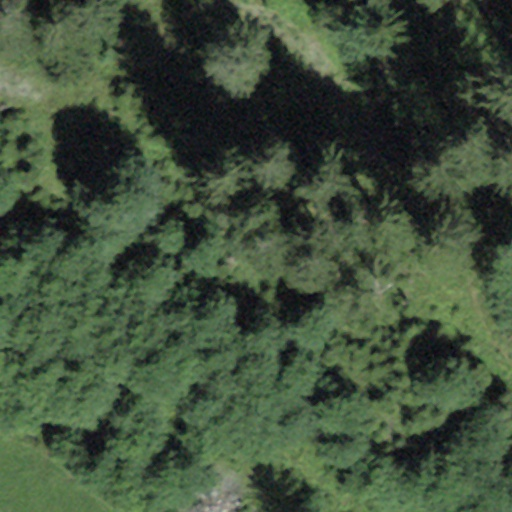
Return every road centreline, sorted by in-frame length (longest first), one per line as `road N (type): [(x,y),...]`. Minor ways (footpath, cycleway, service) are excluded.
road 1 (track): [(511,343),(473,270),(382,193),(309,0)]
road 2 (track): [(270,0),(251,1),(84,89),(0,76)]
